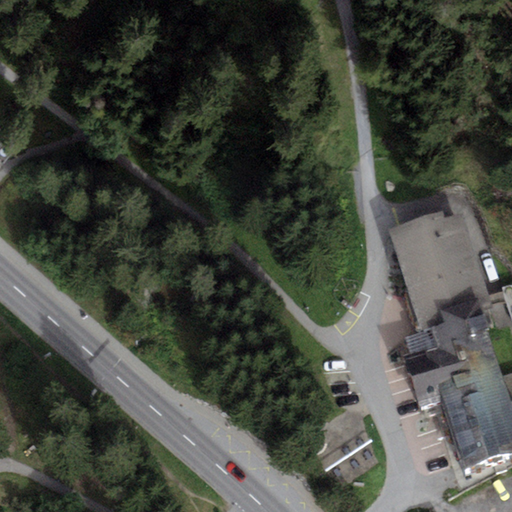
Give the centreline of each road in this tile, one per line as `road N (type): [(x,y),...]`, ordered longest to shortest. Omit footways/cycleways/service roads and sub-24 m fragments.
road 1 (track): [(0,68),(207,226),(341,347),(363,356)]
road 2 (primary): [(269,511),(0,274)]
road 3 (track): [(368,150),(349,0)]
